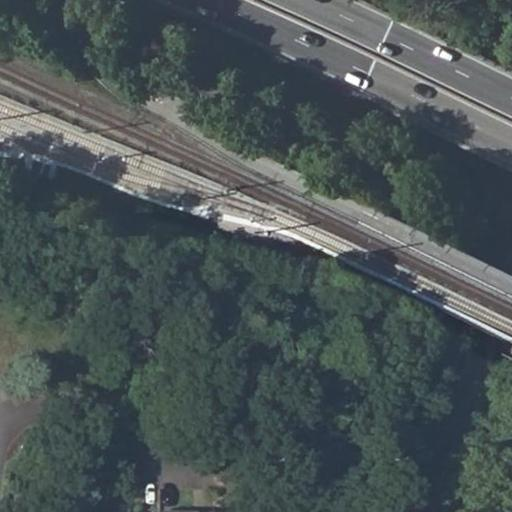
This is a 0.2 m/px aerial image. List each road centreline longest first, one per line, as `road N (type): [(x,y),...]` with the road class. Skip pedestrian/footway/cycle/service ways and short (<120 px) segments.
road 1 (trunk): [(206,0),(511,137)]
road 2 (tertiary): [(425,511),(511,274)]
road 3 (trunk): [(511,91),(309,0)]
road 4 (residential): [(0,422),(52,397),(80,395),(113,419),(147,474)]
